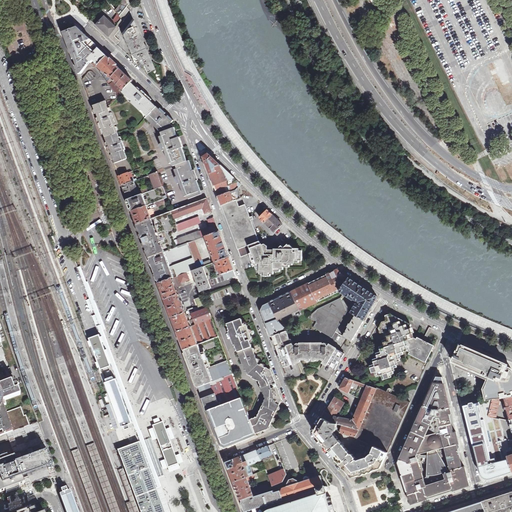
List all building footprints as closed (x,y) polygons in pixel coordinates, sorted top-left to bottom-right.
[(114,27),(107,35),(117,44),(120,41),(115,36),(120,29),(119,27),(131,11),(126,7),(119,15),(117,13),(112,20),(116,23),(117,24),(114,27)] [(94,23),(107,35),(114,27),(102,15),(94,23)] [(146,72),(154,68),(133,18),(122,33),(134,61),(137,60),(138,63),(139,64),(140,64),(141,64),(142,64),(143,66),(144,66),(146,72)] [(65,32),(80,73),(81,73),(86,67),(87,67),(90,62),(88,59),(99,48),(77,28),(65,32)] [(107,56),(99,48),(88,59),(90,62),(91,63),(93,61),(98,65),(107,56)] [(111,78),(120,68),(107,56),(98,65),(98,66),(111,78)] [(92,106),(94,105),(106,101),(108,107),(111,106),(119,97),(107,82),(102,76),(95,68),(94,67),(95,67),(91,63),(90,62),(87,67),(86,67),(81,73),(80,73),(92,106)] [(120,68),(111,78),(109,79),(107,82),(119,97),(122,94),(132,82),(133,81),(120,68)] [(145,118),(156,106),(132,82),(122,94),(143,114),(145,118)] [(100,123),(106,138),(118,133),(115,125),(116,124),(112,113),(111,113),(108,107),(106,101),(94,105),(100,123)] [(145,118),(159,132),(174,127),(170,123),(174,120),(168,115),(167,116),(165,114),(166,113),(161,108),(160,108),(159,109),(156,106),(145,118)] [(178,138),(174,127),(159,132),(161,136),(158,136),(160,143),(159,144),(161,151),(163,150),(168,163),(171,163),(172,166),(174,165),(186,161),(182,148),(183,147),(180,137),(178,138)] [(115,162),(127,157),(125,150),(126,149),(122,140),(121,140),(118,133),(106,138),(115,162)] [(209,170),(210,174),(216,172),(215,167),(221,165),(215,160),(209,153),(203,157),(209,170)] [(188,160),(186,161),(174,165),(175,169),(173,169),(176,176),(174,177),(177,183),(178,183),(184,196),(186,196),(187,199),(201,194),(196,181),(198,180),(193,170),(192,170),(188,160)] [(216,172),(210,174),(214,185),(234,178),(221,165),(215,167),(216,172)] [(119,176),(122,186),(132,182),(130,178),(133,177),(131,172),(123,174),(119,176)] [(155,189),(163,186),(158,172),(150,175),(155,189)] [(234,178),(214,185),(218,196),(235,190),(239,187),(241,185),(239,182),(234,178)] [(122,186),(128,199),(133,197),(139,195),(137,191),(134,181),(132,182),(122,186)] [(132,211),(147,206),(156,202),(163,200),(168,198),(163,186),(155,189),(148,192),(139,195),(133,197),(128,199),(129,202),(131,208),(132,211)] [(235,190),(218,196),(220,203),(222,206),(237,199),(240,198),(239,187),(235,190)] [(171,211),(174,218),(203,207),(205,214),(210,212),(210,213),(212,212),(207,198),(171,211)] [(222,206),(238,249),(249,245),(259,242),(251,220),(254,219),(253,216),(251,217),(245,205),(239,207),(237,199),(222,206)] [(134,215),(137,224),(155,217),(152,209),(148,210),(147,206),(156,203),(158,207),(165,204),(163,200),(156,202),(147,206),(132,211),(132,212),(133,212),(134,215)] [(260,217),(265,223),(272,215),(267,210),(260,217)] [(147,251),(149,257),(177,247),(174,241),(172,234),(178,232),(175,225),(176,225),(174,218),(171,211),(155,217),(137,224),(141,236),(142,236),(143,241),(147,251)] [(265,223),(275,232),(279,229),(283,224),(272,215),(265,223)] [(175,225),(178,232),(201,223),(199,216),(176,225),(175,225)] [(206,236),(219,231),(214,217),(207,220),(210,228),(174,241),(177,247),(189,243),(195,240),(206,236)] [(210,254),(212,261),(215,260),(216,262),(217,261),(229,257),(219,231),(206,236),(212,253),(210,254)] [(195,240),(189,243),(197,265),(203,262),(195,240)] [(257,269),(260,269),(260,254),(274,255),(274,250),(268,250),(268,248),(265,248),(263,245),(262,245),(260,241),(259,242),(249,245),(252,253),(255,260),(254,261),(257,269)] [(157,277),(159,283),(173,277),(173,278),(178,276),(188,272),(192,271),(198,269),(197,265),(189,243),(177,247),(149,257),(153,266),(157,277)] [(252,253),(249,245),(238,249),(241,257),(252,253)] [(279,250),(274,250),(274,255),(274,272),(279,272),(279,267),(288,267),(288,263),(297,263),(297,258),(302,258),(302,253),(297,253),(297,249),(294,249),(291,246),(289,248),(287,246),(284,248),(282,246),(279,248),(279,250)] [(260,254),(260,269),(260,271),(265,272),(265,274),(269,274),(269,272),(274,272),(274,255),(260,254)] [(222,274),(234,270),(229,257),(217,261),(222,274)] [(203,262),(197,265),(198,269),(203,267),(212,263),(210,260),(203,262)] [(222,274),(217,261),(216,262),(213,263),(218,276),(222,274)] [(101,331),(106,329),(88,282),(87,282),(82,267),(78,268),(101,331)] [(198,269),(192,271),(201,292),(211,288),(208,279),(209,279),(208,275),(207,276),(203,267),(198,269)] [(334,294),(340,291),(349,278),(341,272),(337,269),(330,273),(326,275),(334,294)] [(234,278),(236,277),(234,270),(222,274),(224,280),(233,277),(234,278)] [(188,272),(178,276),(181,283),(184,282),(189,280),(187,275),(189,274),(188,272)] [(316,303),(334,294),(326,275),(308,284),(316,303)] [(159,283),(165,299),(178,295),(180,294),(178,289),(176,288),(174,284),(176,284),(177,286),(184,284),(184,282),(181,283),(178,276),(173,278),(173,277),(159,283)] [(349,278),(340,291),(343,294),(355,302),(356,300),(359,302),(358,304),(357,304),(351,313),(356,315),(364,320),(368,313),(378,297),(358,284),(352,280),(349,278)] [(304,309),(316,303),(308,284),(291,292),(298,307),(304,309)] [(212,294),(214,300),(235,292),(232,286),(212,294)] [(276,317),(278,319),(299,309),(298,307),(291,292),(268,303),(271,308),(272,307),(273,310),(272,310),(276,317)] [(165,299),(172,317),(186,311),(184,305),(183,306),(182,302),(180,302),(178,295),(165,299)] [(196,313),(200,323),(212,319),(203,296),(195,299),(199,311),(196,313)] [(333,336),(337,339),(339,334),(338,333),(335,332),(347,311),(346,310),(344,306),(340,298),(318,309),(309,316),(317,321),(314,327),(320,331),(319,333),(325,336),(326,334),(332,338),(333,336)] [(272,336),(287,330),(280,322),(278,319),(276,317),(272,310),(273,310),(272,307),(271,308),(268,303),(263,305),(264,306),(261,311),(263,315),(266,324),(268,330),(271,336),(272,336)] [(186,311),(172,317),(177,332),(200,323),(196,313),(194,313),(192,308),(186,311)] [(403,320),(397,317),(391,314),(386,316),(387,320),(382,322),(379,328),(381,333),(386,332),(389,341),(384,342),(385,347),(380,349),(382,354),(377,355),(379,360),(374,362),(376,366),(371,368),(373,373),(377,371),(379,376),(384,374),(385,379),(390,378),(389,373),(393,371),(392,367),(396,365),(395,360),(400,359),(398,354),(408,351),(427,360),(434,347),(433,347),(433,348),(414,338),(409,324),(403,320)] [(352,342),(364,320),(356,315),(351,325),(350,324),(350,323),(349,322),(348,324),(349,324),(348,327),(349,327),(343,337),(352,342)] [(203,342),(219,336),(212,319),(200,323),(177,332),(184,349),(203,342)] [(241,319),(227,324),(230,331),(229,332),(234,346),(235,346),(245,370),(246,370),(248,375),(252,375),(252,377),(259,381),(261,384),(262,384),(264,387),(262,388),(263,391),(265,391),(266,394),(265,395),(266,399),(262,406),(264,406),(262,409),(261,409),(257,417),(250,419),(255,434),(265,430),(271,428),(270,426),(281,402),(283,401),(281,397),(280,393),(278,394),(275,387),(277,386),(277,385),(276,384),(276,383),(274,383),(273,380),(271,376),(273,375),(272,372),(270,368),(268,369),(258,363),(250,340),(252,339),(247,325),(244,326),(241,319)] [(140,444),(153,481),(159,497),(160,499),(161,502),(162,504),(163,507),(164,511),(170,511),(101,325),(98,326),(101,335),(100,335),(104,345),(107,355),(111,364),(112,364),(130,416),(140,444)] [(311,359),(311,343),(300,344),(299,343),(298,343),(297,344),(296,344),(296,345),(296,346),(293,347),(287,330),(272,336),(284,367),(299,362),(298,360),(300,359),(311,359)] [(100,335),(92,338),(94,345),(97,352),(100,361),(102,367),(111,364),(107,355),(104,345),(100,335)] [(200,387),(233,374),(228,362),(213,368),(203,342),(184,349),(185,351),(188,361),(190,360),(191,362),(191,363),(190,364),(192,371),(193,370),(195,374),(200,387)] [(323,343),(311,343),(311,359),(323,359),(325,360),(324,363),(335,370),(345,353),(334,347),(333,349),(329,346),(327,345),(327,344),(326,343),(325,343),(324,343),(323,344),(323,343)] [(484,390),(487,401),(493,399),(500,399),(503,399),(505,398),(511,396),(511,369),(506,367),(507,365),(507,366),(507,365),(503,363),(504,361),(467,345),(465,347),(460,345),(459,347),(458,346),(456,345),(451,356),(455,357),(453,361),(453,362),(454,362),(454,361),(456,362),(458,364),(457,366),(488,379),(484,390)] [(207,411),(242,397),(233,374),(200,387),(198,387),(200,394),(213,389),(215,393),(202,398),(202,399),(204,404),(206,409),(207,411)] [(107,382),(105,382),(115,408),(116,412),(122,427),(125,426),(126,429),(131,427),(129,424),(132,423),(116,378),(114,379),(113,376),(106,379),(107,382)] [(452,413),(451,411),(451,409),(443,377),(436,376),(398,462),(404,483),(411,504),(470,485),(465,466),(462,467),(462,465),(462,464),(457,444),(459,444),(456,432),(454,432),(449,414),(452,413)] [(362,400),(360,405),(369,408),(377,388),(346,378),(340,388),(362,400)] [(12,431),(6,413),(3,406),(6,405),(4,400),(20,395),(18,388),(14,390),(11,381),(0,384),(0,432),(3,432),(4,435),(6,434),(12,431)] [(399,428),(410,402),(377,387),(377,388),(369,408),(364,420),(359,429),(356,437),(356,438),(375,446),(380,448),(388,452),(391,447),(399,428)] [(201,396),(202,398),(215,393),(213,389),(200,394),(201,396)] [(255,434),(250,419),(242,397),(207,411),(220,445),(222,446),(226,448),(256,436),(255,434)] [(330,406),(338,411),(343,414),(344,412),(341,410),(345,403),(335,397),(332,402),(332,403),(331,403),(330,406)] [(511,472),(511,471),(511,470),(507,455),(507,451),(509,450),(508,447),(508,440),(507,439),(505,439),(502,431),(499,419),(496,418),(489,417),(493,399),(487,401),(464,406),(478,463),(481,473),(482,476),(484,478),(486,479),(488,479),(491,479),(491,478),(493,477),(494,478),(501,476),(507,474),(507,473),(508,473),(509,472),(509,473),(509,472),(511,471),(511,472)] [(500,399),(493,399),(489,417),(496,418),(500,399)] [(335,417),(334,418),(331,422),(338,423),(342,425),(359,429),(364,420),(369,408),(360,405),(354,420),(335,417)] [(325,413),(333,418),(334,418),(335,417),(338,411),(330,406),(329,407),(325,413)] [(21,407),(6,413),(12,431),(29,425),(26,415),(24,416),(21,407)] [(323,418),(322,418),(330,423),(331,422),(334,418),(333,418),(325,413),(325,414),(324,416),(323,417),(324,417),(323,418)] [(329,451),(340,441),(335,434),(334,431),(337,427),(337,425),(338,423),(331,422),(330,423),(322,418),(315,430),(315,434),(322,442),(323,443),(329,451)] [(511,419),(510,420),(507,421),(499,419),(502,431),(511,428),(511,429),(511,428),(511,419)] [(15,456),(0,460),(0,467),(3,467),(4,468),(14,465),(13,463),(48,450),(37,422),(29,425),(12,431),(6,434),(15,456)] [(164,425),(163,422),(153,425),(168,468),(173,466),(178,464),(166,429),(164,425)] [(339,432),(356,437),(359,429),(342,425),(339,432)] [(165,476),(151,438),(145,440),(159,478),(165,476)] [(380,448),(375,446),(372,453),(367,457),(358,459),(355,458),(356,458),(356,457),(352,453),(351,454),(340,441),(329,451),(344,469),(350,476),(354,477),(374,470),(378,469),(382,465),(388,452),(380,448)] [(1,443),(1,454),(9,453),(8,443),(1,443)] [(118,511),(94,443),(88,446),(111,511),(118,511)] [(356,450),(363,452),(363,450),(364,447),(353,443),(351,448),(356,450)] [(164,511),(163,507),(162,504),(161,502),(160,499),(159,497),(153,481),(140,444),(129,447),(120,451),(131,480),(132,482),(134,488),(134,489),(135,491),(139,504),(137,505),(138,507),(139,510),(139,511),(164,511)] [(263,458),(273,454),(269,445),(257,450),(261,459),(262,461),(264,460),(263,458)] [(0,467),(0,492),(14,487),(25,483),(26,487),(35,483),(35,482),(47,477),(48,479),(57,475),(56,474),(48,450),(13,463),(14,465),(4,468),(3,467),(0,467)] [(93,508),(94,511),(100,511),(78,450),(72,452),(93,508)] [(258,460),(261,459),(257,450),(251,453),(227,462),(230,471),(234,482),(254,474),(253,472),(251,473),(247,465),(251,463),(252,464),(254,463),(254,462),(255,461),(258,459),(258,460)] [(175,453),(179,465),(183,463),(179,451),(175,453)] [(130,511),(139,511),(139,510),(138,507),(137,505),(139,504),(126,467),(118,470),(130,502),(127,503),(130,511)] [(284,469),(268,476),(272,486),(283,482),(286,474),(284,469)] [(318,488),(324,486),(320,475),(319,475),(317,470),(314,471),(316,477),(315,477),(309,479),(308,477),(306,476),(304,477),(303,479),(304,481),(298,483),(297,481),(294,479),(289,480),(288,485),(288,486),(285,487),(282,487),(280,491),(283,499),(271,503),(272,508),(320,493),(318,488)] [(255,478),(254,474),(234,482),(241,500),(241,499),(253,495),(248,480),(255,478)] [(336,511),(334,506),(332,500),(331,496),(328,497),(326,492),(327,491),(328,491),(329,490),(329,489),(328,486),(327,486),(326,486),(326,485),(324,486),(318,488),(320,493),(272,508),(270,508),(267,510),(265,511),(264,511),(336,511)] [(66,487),(62,489),(63,493),(60,494),(66,511),(78,511),(70,490),(68,491),(66,487)] [(253,495),(241,499),(245,511),(247,511),(255,508),(256,511),(264,511),(265,511),(267,510),(270,508),(272,508),(271,503),(283,499),(280,491),(280,490),(274,492),(273,490),(254,496),(253,495)] [(511,491),(510,492),(496,497),(482,501),(486,511),(506,511),(511,510),(511,491)] [(448,511),(486,511),(482,501),(474,504),(472,504),(448,511)]
